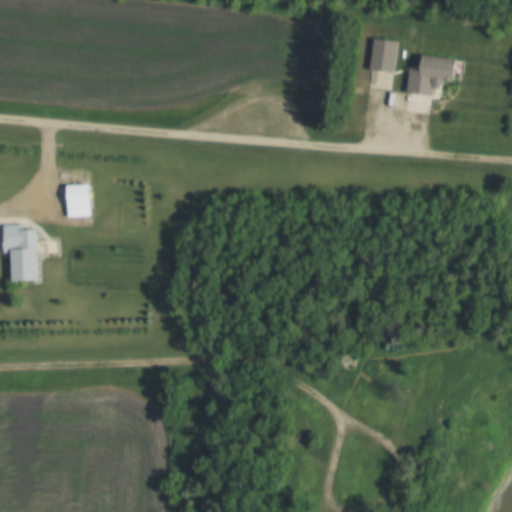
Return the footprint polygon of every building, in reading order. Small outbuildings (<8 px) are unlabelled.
[(399,69),(400,39),(375,38),(374,68),(399,69)] [(463,59),(426,54),(424,68),(412,66),(409,91),(436,94),(437,86),(445,87),(446,79),(460,81),(463,59)] [(95,184),(70,184),(70,216),(95,216),(95,184)] [(6,252),(16,252),(16,280),(42,280),(42,224),(6,224),(6,252)] [(440,419),(448,364),(431,362),(423,417),(440,419)] [(314,417),(291,417),(291,433),(314,433),(314,417)]
